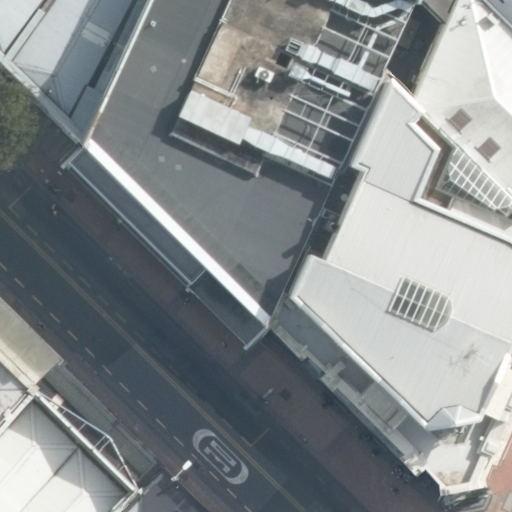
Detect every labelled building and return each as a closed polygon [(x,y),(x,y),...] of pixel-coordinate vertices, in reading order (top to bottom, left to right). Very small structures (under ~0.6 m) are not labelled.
[(0,0),(0,55),(82,141),(144,0),(0,0)] [(511,0),(144,0),(82,141),(268,318),(386,73),(418,0),(511,0)] [(511,14),(497,0),(418,0),(386,73),(511,189),(511,14)] [(511,0),(497,0),(511,14),(511,0)] [(511,435),(511,189),(386,73),(268,318),(397,450),(448,498),(488,491),(511,435)] [(0,353),(0,439),(42,392),(0,353)] [(0,511),(123,511),(153,480),(42,392),(0,439),(0,511)] [(185,511),(153,480),(123,511),(185,511)]
